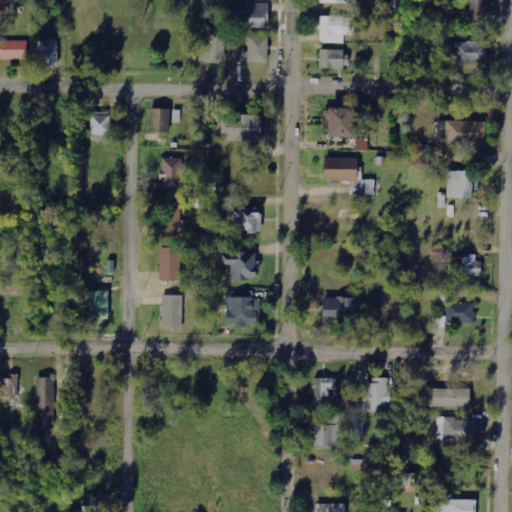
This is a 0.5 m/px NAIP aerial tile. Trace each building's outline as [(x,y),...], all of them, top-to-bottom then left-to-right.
[(487,0),(467,0),(467,19),(487,20),(487,0)] [(268,3),(247,3),(246,10),(239,10),(239,27),(267,27),(268,3)] [(320,44),(344,43),(344,35),(354,35),(354,17),(320,17),(320,44)] [(207,62),(225,62),(226,33),(208,33),(207,62)] [(268,37),(248,36),(248,62),(267,63),(268,37)] [(38,67),(58,67),(57,39),(37,40),(38,67)] [(0,59),(27,60),(27,41),(0,41),(0,59)] [(487,63),(487,42),(450,41),(449,62),(487,63)] [(319,68),(347,68),(347,50),(319,50),(319,68)] [(353,108),(323,108),(323,137),(352,138),(353,108)] [(170,109),(150,109),(149,133),(169,133),(170,109)] [(110,140),(111,113),(91,113),(91,140),(110,140)] [(261,143),(261,115),(224,114),(224,142),(261,143)] [(485,122),(446,122),(446,145),(484,146),(485,122)] [(184,159),(163,158),(162,191),(184,191),(184,159)] [(357,159),(323,158),(323,181),(351,182),(351,195),(376,196),(376,180),(357,180),(357,159)] [(478,180),(470,180),(470,172),(447,171),(446,198),(471,199),(471,191),(478,191),(478,180)] [(261,233),(262,208),(240,208),(241,199),(222,198),(222,210),(232,211),(231,231),(261,233)] [(182,203),(161,203),(161,235),(187,235),(187,220),(181,220),(182,203)] [(444,261),(445,247),(430,246),(430,260),(444,261)] [(161,281),(181,281),(182,248),(161,248),(161,281)] [(256,253),(221,253),(221,266),(231,266),(231,280),(256,280),(256,253)] [(449,257),(448,276),(481,277),(481,262),(476,262),(476,257),(449,257)] [(86,291),(85,318),(96,319),(96,324),(107,324),(108,292),(86,291)] [(260,300),(252,300),(252,292),(225,293),(226,327),(256,326),(256,314),(260,314),(260,300)] [(182,329),(183,296),(162,296),(162,329),(182,329)] [(321,298),(321,320),(359,321),(360,299),(321,298)] [(474,324),(474,303),(447,303),(447,317),(433,317),(433,329),(445,329),(445,324),(474,324)] [(19,375),(11,375),(11,379),(1,379),(0,404),(18,405),(19,375)] [(55,378),(37,378),(36,429),(54,429),(55,378)] [(338,379),(315,378),(314,398),(330,398),(330,389),(337,390),(338,379)] [(366,412),(390,412),(390,380),(364,380),(364,403),(367,403),(366,412)] [(470,407),(470,389),(428,390),(429,408),(470,407)] [(476,420),(438,418),(437,441),(475,442),(476,420)] [(342,426),(314,425),(314,446),(342,447),(342,426)] [(342,479),(341,468),(315,469),(316,486),(335,485),(335,480),(342,479)] [(415,474),(401,474),(400,487),(415,487),(415,474)] [(452,500),(453,496),(439,495),(439,511),(475,511),(475,501),(452,500)] [(105,511),(106,498),(82,497),(81,511),(105,511)]
